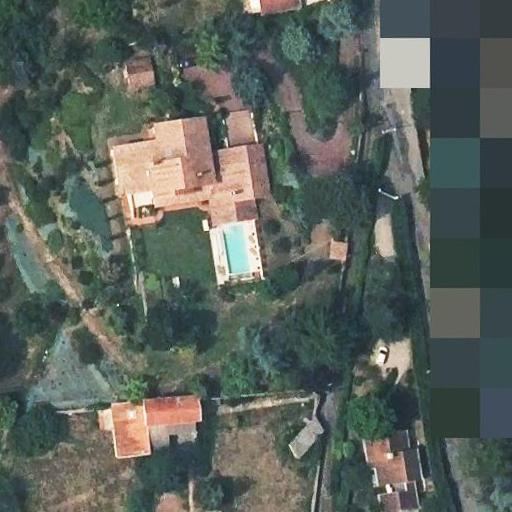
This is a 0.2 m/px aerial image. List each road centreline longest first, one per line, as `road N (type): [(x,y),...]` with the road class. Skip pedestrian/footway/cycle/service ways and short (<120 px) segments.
road 1 (residential): [(465,511),(447,448),(391,101)]
road 2 (residential): [(391,101),(365,133),(321,492)]
